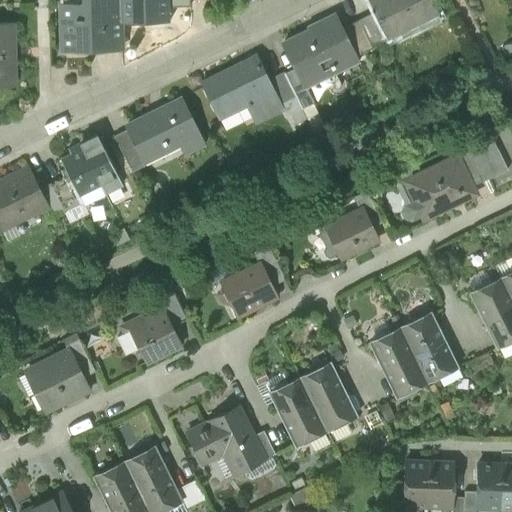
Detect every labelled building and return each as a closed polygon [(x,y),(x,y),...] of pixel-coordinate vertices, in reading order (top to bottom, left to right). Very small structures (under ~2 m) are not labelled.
[(105,21),(120,21),(119,0),(60,0),(62,51),(95,50),(94,44),(106,43),(105,21)] [(119,0),(120,21),(134,20),(134,21),(179,20),(178,0),(119,0)] [(184,0),(178,0),(179,20),(191,19),(190,0),(184,0)] [(369,0),(375,11),(388,36),(437,12),(431,0),(369,0)] [(375,11),(359,19),(373,48),(389,40),(388,36),(375,11)] [(296,68),(303,82),(355,56),(341,28),(336,17),(283,43),(296,68)] [(355,56),(373,48),(359,19),(341,28),(355,56)] [(120,21),(120,29),(133,28),(134,21),(134,20),(120,21)] [(106,43),(106,46),(121,46),(120,29),(120,21),(105,21),(106,43)] [(0,86),(13,86),(12,43),(14,43),(14,22),(0,22),(0,86)] [(247,103),(256,123),(282,110),(283,110),(268,80),(256,56),(202,82),(219,117),(247,103)] [(296,68),(285,73),(302,109),(314,103),(312,97),(310,98),(303,82),(296,68)] [(285,118),(302,109),(285,73),(284,71),(268,80),(283,110),(282,110),(285,118)] [(127,130),(143,162),(168,150),(164,141),(178,134),(187,153),(206,144),(183,96),(147,114),(148,116),(126,127),(127,130)] [(114,136),(130,168),(143,162),(127,130),(114,136)] [(98,133),(81,141),(84,148),(101,140),(98,133)] [(467,150),(472,160),(497,148),(492,137),(467,150)] [(74,186),(79,195),(91,189),(88,183),(115,170),(101,140),(84,148),(81,141),(68,148),(71,153),(60,159),(65,168),(74,186)] [(468,179),(478,173),(477,171),(472,160),(467,150),(466,147),(454,153),(456,157),(457,156),(468,179)] [(472,160),(477,171),(502,159),(497,148),(472,160)] [(413,217),(413,218),(422,213),(424,217),(474,193),(468,179),(457,156),(456,157),(411,179),(407,171),(394,178),(407,205),(407,206),(405,211),(408,216),(413,218),(413,217)] [(508,169),(502,159),(477,171),(478,173),(482,182),(508,170),(508,169)] [(0,181),(0,226),(1,228),(42,208),(48,205),(39,188),(29,167),(0,181)] [(60,170),(64,176),(65,175),(71,188),(74,186),(65,168),(60,170)] [(106,192),(121,185),(122,184),(115,170),(88,183),(91,189),(79,195),(83,203),(84,203),(107,193),(106,192)] [(64,176),(50,183),(64,212),(79,204),(71,188),(65,175),(64,176)] [(48,220),(64,212),(50,183),(39,188),(48,205),(42,208),(48,220)] [(362,208),(371,227),(382,221),(369,195),(357,201),(361,208),(362,208)] [(64,212),(70,223),(89,213),(84,203),(83,203),(79,204),(64,212)] [(326,225),(342,257),(378,240),(371,227),(362,208),(361,208),(326,225)] [(260,262),(271,286),(285,279),(270,246),(254,254),(259,263),(260,262)] [(232,302),(238,315),(276,296),(271,286),(260,262),(259,263),(232,276),(235,281),(224,286),(221,288),(219,293),(223,302),(229,304),(232,302)] [(511,271),(470,292),(497,346),(511,338),(511,271)] [(221,281),(224,286),(235,281),(232,276),(221,281)] [(155,295),(158,300),(175,291),(172,286),(155,295)] [(165,311),(172,326),(188,318),(175,291),(158,300),(164,312),(165,311)] [(130,328),(130,330),(139,347),(146,361),(181,344),(172,326),(165,311),(164,312),(141,323),(130,328)] [(396,396),(438,375),(457,365),(431,311),(370,341),(396,396)] [(120,325),(124,333),(130,330),(130,328),(141,323),(138,317),(120,325)] [(127,354),(139,347),(130,330),(124,333),(118,336),(127,354)] [(69,350),(83,376),(84,376),(95,370),(79,338),(66,345),(68,350),(69,350)] [(32,373),(49,407),(88,388),(84,378),(83,376),(69,350),(68,350),(58,356),(60,360),(32,373)] [(274,402),(296,445),(308,439),(326,430),(357,415),(330,361),(293,380),(269,391),(274,402)] [(461,375),(457,365),(438,375),(443,384),(461,375)] [(269,391),(293,380),(288,370),(258,385),(267,405),(274,402),(269,391)] [(236,470),(237,472),(243,469),(264,458),(253,435),(237,404),(236,405),(239,412),(226,418),(223,411),(208,419),(209,421),(187,432),(201,462),(217,454),(224,451),(229,448),(239,468),(236,470)] [(236,405),(223,411),(226,418),(239,412),(236,405)] [(253,435),(264,458),(271,455),(275,453),(263,429),(253,435)] [(326,430),(308,439),(315,453),(333,444),(326,430)] [(111,511),(156,511),(181,499),(176,489),(155,445),(94,476),(111,511)] [(229,448),(224,451),(235,473),(237,472),(236,470),(239,468),(229,448)] [(227,477),(235,473),(224,451),(217,454),(227,477)] [(274,468),(275,462),(271,455),(264,458),(243,469),(247,477),(253,478),(274,468)] [(404,505),(428,505),(429,461),(405,461),(404,505)] [(453,462),(429,461),(428,505),(452,506),(453,462)] [(476,507),(500,507),(501,464),(477,463),(476,507)] [(511,464),(501,464),(500,507),(511,507),(511,464)] [(181,499),(185,507),(205,498),(206,498),(196,479),(176,489),(181,499)] [(295,506),(316,506),(316,494),(311,484),(295,492),(290,494),(295,506)] [(464,490),(464,497),(463,511),(475,511),(476,491),(464,490)] [(73,511),(63,491),(41,502),(46,511),(73,511)] [(463,511),(464,497),(452,496),(451,511),(463,511)] [(181,499),(156,511),(182,511),(187,510),(185,507),(181,499)] [(46,511),(41,502),(21,511),(46,511)]
